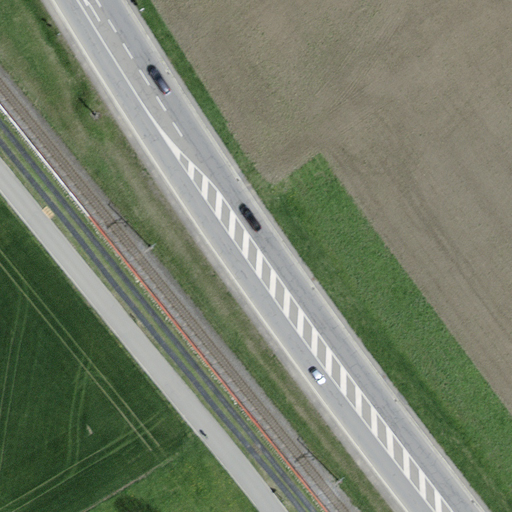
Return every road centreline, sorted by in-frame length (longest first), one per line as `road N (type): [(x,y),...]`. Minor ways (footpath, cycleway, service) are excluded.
road 1 (secondary): [(66,0),(179,180),(425,511)]
road 2 (secondary): [(463,511),(282,264),(107,0)]
road 3 (unclassified): [(0,176),(273,511)]
